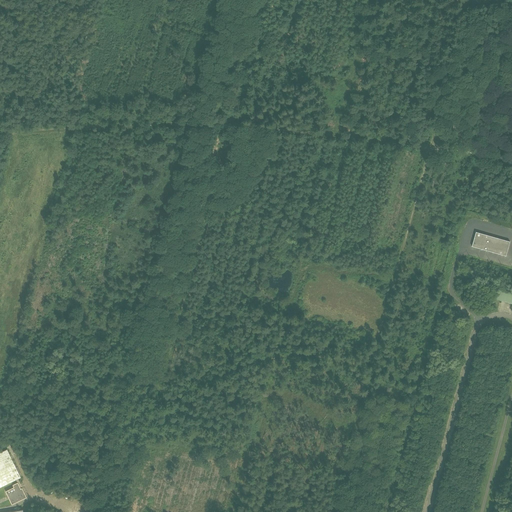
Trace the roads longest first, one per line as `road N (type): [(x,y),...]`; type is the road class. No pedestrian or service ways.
road 1 (track): [(261,0),(154,401),(277,354),(371,369),(429,148)]
road 2 (track): [(429,148),(227,126)]
road 3 (track): [(333,137),(370,0)]
